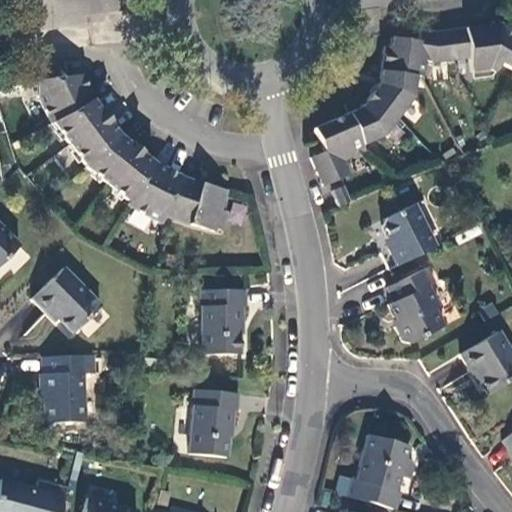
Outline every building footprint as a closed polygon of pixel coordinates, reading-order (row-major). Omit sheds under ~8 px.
[(36,0),(47,80),(72,77),(61,0),(36,0)] [(363,152),(360,146),(381,137),(410,98),(413,77),(420,78),(422,62),(433,63),(466,59),(469,73),(486,70),(491,74),(498,63),(511,71),(511,38),(509,43),(497,35),(496,25),(433,33),(418,30),(416,42),(389,38),(388,48),(382,47),(377,85),(358,109),(312,129),(322,152),(307,159),(315,173),(321,187),(349,175),(342,161),(363,152)] [(509,43),(511,38),(511,34),(496,25),(497,35),(509,43)] [(35,96),(49,125),(51,124),(84,168),(127,203),(125,206),(159,224),(162,217),(186,225),(212,232),(213,230),(219,232),(224,213),(218,211),(224,191),(197,184),(196,190),(176,183),(178,177),(162,168),(158,175),(148,169),(151,164),(139,155),(133,163),(122,154),(128,146),(117,137),(107,124),(99,131),(90,119),(99,113),(90,101),(85,104),(80,93),(86,90),(79,75),(72,77),(47,80),(33,82),(35,96)] [(330,192),(337,208),(349,203),(342,187),(330,192)] [(379,227),(390,249),(386,251),(395,267),(432,248),(411,206),(381,220),(379,227)] [(0,227),(0,263),(18,246),(0,227)] [(98,305),(62,268),(30,299),(45,314),(48,311),(70,334),(98,305)] [(400,342),(407,344),(443,326),(434,308),(437,306),(427,286),(432,283),(425,268),(385,288),(392,302),(386,305),(396,325),(393,327),(400,342)] [(244,290),(198,290),(200,308),(200,355),(238,355),(238,325),(240,325),(241,307),(244,308),(244,290)] [(483,323),(496,315),(490,304),(476,312),(483,323)] [(469,373),(472,371),(486,394),(511,378),(511,358),(496,332),(458,355),(469,373)] [(80,374),(91,374),(90,356),(40,358),(41,375),(38,375),(38,394),(41,394),(43,424),(81,423),(80,374)] [(123,367),(123,357),(105,359),(106,368),(123,367)] [(237,394),(192,390),(191,407),(187,455),(225,458),(228,428),(230,429),(232,411),(235,412),(237,394)] [(511,432),(501,441),(511,455),(511,454),(511,432)] [(394,510),(398,493),(395,491),(398,478),(407,480),(411,465),(409,461),(403,459),(407,447),(366,435),(354,480),(350,479),(345,498),(394,510)] [(57,511),(64,489),(36,481),(34,490),(0,480),(0,511),(57,511)] [(134,511),(85,499),(81,511),(134,511)]
